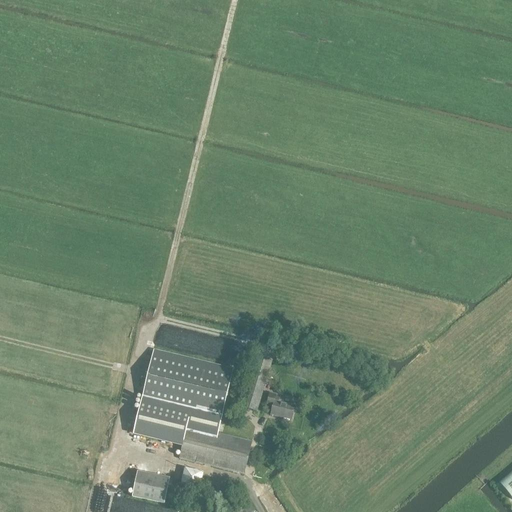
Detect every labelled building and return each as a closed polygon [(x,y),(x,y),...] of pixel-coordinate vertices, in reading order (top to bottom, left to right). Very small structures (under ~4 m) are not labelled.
[(242,409),(253,412),(259,413),(274,350),(258,346),(242,409)] [(141,404),(134,434),(183,445),(188,427),(218,434),(221,421),(233,372),(153,353),(153,355),(146,382),(145,387),(142,401),(141,404)] [(280,397),(276,396),(270,394),(267,407),(272,409),(271,416),(291,421),(294,407),(279,403),(280,397)] [(244,475),(252,442),(218,434),(188,427),(183,445),(180,459),(244,475)] [(138,473),(133,497),(164,504),(169,480),(138,473)] [(511,500),(511,480),(506,474),(496,483),(511,500)] [(254,511),(245,501),(231,511),(242,511),(244,511),(245,511),(254,511)]
